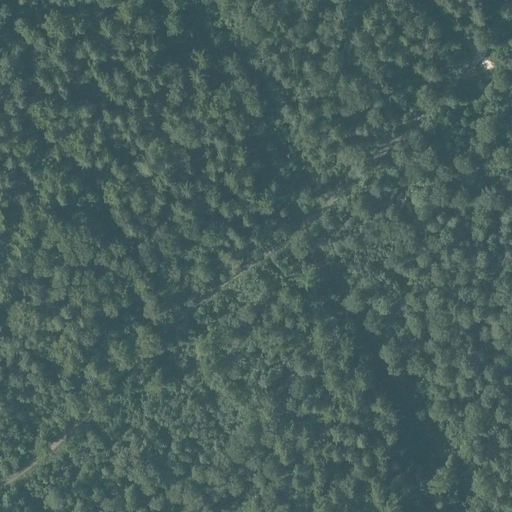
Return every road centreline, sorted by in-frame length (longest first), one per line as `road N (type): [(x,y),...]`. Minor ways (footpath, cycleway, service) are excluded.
road 1 (track): [(0,484),(46,451),(159,332),(322,209),(470,68),(469,49),(430,0)]
road 2 (track): [(187,0),(303,224),(480,511)]
